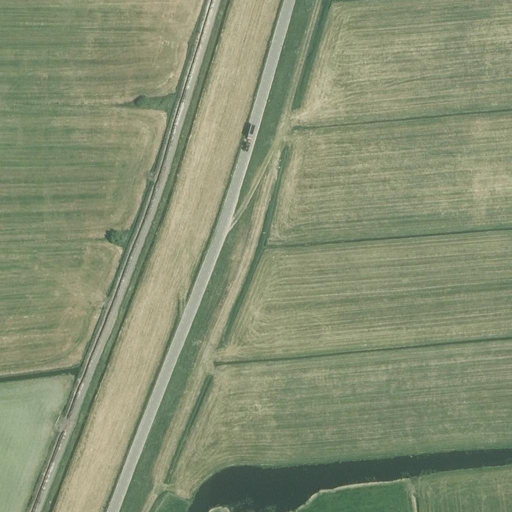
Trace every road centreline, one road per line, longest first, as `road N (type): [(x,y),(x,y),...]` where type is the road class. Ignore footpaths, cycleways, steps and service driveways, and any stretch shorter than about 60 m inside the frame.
road 1 (unclassified): [(37,511),(163,175),(216,0)]
road 2 (tertiary): [(111,511),(231,197),(289,0)]
